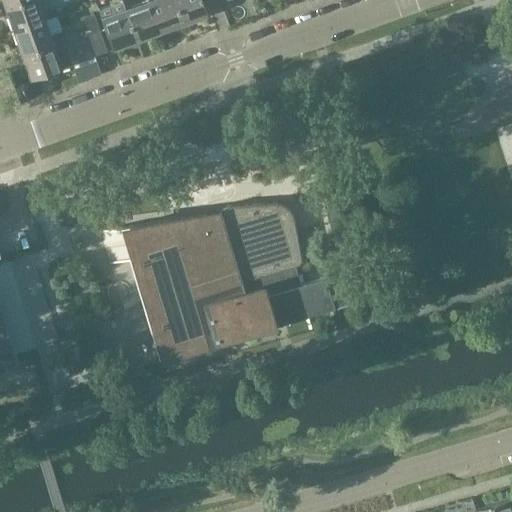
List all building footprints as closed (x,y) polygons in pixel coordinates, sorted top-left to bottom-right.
[(8,15),(13,29),(43,19),(39,7),(51,3),(49,0),(20,0),(0,7),(0,9),(3,17),(8,15)] [(143,35),(158,30),(147,0),(144,0),(123,8),(136,43),(145,39),(143,35)] [(173,0),(147,0),(158,30),(173,24),(174,29),(183,26),(173,0)] [(201,0),(173,0),(183,26),(192,22),(191,18),(206,13),(201,0)] [(128,46),(136,43),(123,8),(99,17),(111,47),(126,42),(128,46)] [(83,16),(88,30),(97,27),(92,13),(83,16)] [(14,47),(16,55),(56,40),(53,31),(48,33),(43,19),(13,29),(19,45),(14,47)] [(97,27),(88,30),(84,32),(93,56),(106,51),(97,27)] [(63,38),(56,40),(16,55),(20,65),(25,63),(30,77),(60,66),(71,62),(63,38)] [(416,160),(433,245),(481,235),(464,151),(416,160)] [(331,191),(324,194),(326,201),(333,199),(331,191)] [(326,201),(322,202),(326,218),(331,233),(342,230),(342,229),(333,199),(326,201)] [(201,214),(98,230),(98,231),(108,263),(116,260),(127,257),(157,358),(254,329),(272,323),(273,325),(283,322),(327,309),(363,298),(354,267),(353,267),(305,282),(299,284),(298,281),(294,265),(295,264),(296,264),(297,263),(298,262),(299,261),(299,260),(300,259),(300,258),(300,257),(300,256),(296,235),(292,216),(292,214),(291,212),(290,211),(289,209),(288,208),(286,206),(285,205),(284,204),(282,203),(280,202),(279,202),(277,201),(275,201),(273,201),(271,201),(226,204),(224,204),(223,205),(222,206),(221,206),(220,207),(219,209),(219,210),(218,211),(218,212),(218,216),(207,219),(205,213),(201,214)] [(0,360),(12,357),(0,316),(0,360)] [(472,509),(472,511),(511,511),(511,501),(511,498),(472,509)]
